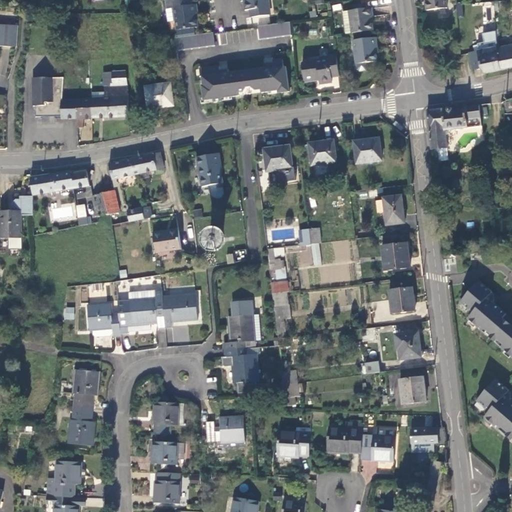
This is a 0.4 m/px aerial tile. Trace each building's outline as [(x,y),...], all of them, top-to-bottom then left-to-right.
[(190,0),(164,0),(168,24),(176,23),(177,30),(198,28),(196,15),(197,15),(196,6),(192,6),(190,0)] [(242,0),(243,2),(244,11),(249,11),(250,19),(269,16),(266,0),(242,0)] [(447,9),(445,0),(424,0),(426,11),(447,9)] [(349,12),(351,34),(373,31),(371,17),(372,17),(371,9),(349,12)] [(343,13),(345,35),(351,34),(349,12),(343,13)] [(259,40),(291,36),(289,23),(257,27),(259,40)] [(0,46),(17,47),(19,27),(0,25),(0,46)] [(215,47),(213,33),(173,38),(176,52),(215,47)] [(472,41),(474,53),(493,49),(491,38),(472,41)] [(510,38),(496,40),(496,49),(500,70),(511,67),(511,45),(510,38)] [(376,39),(353,42),(357,69),(360,72),(366,71),(368,69),(367,63),(377,62),(375,48),(377,48),(376,39)] [(474,53),(468,54),(472,70),(480,69),(482,74),(500,70),(496,49),(493,49),(474,53)] [(331,78),(339,78),(336,56),(319,59),(320,62),(301,64),(303,78),(313,76),(317,76),(318,80),(319,83),(332,82),(331,78)] [(265,69),(249,71),(251,88),(255,91),(261,90),(262,93),(278,91),(278,93),(289,92),(286,68),(284,68),(283,59),(273,60),(274,63),(265,64),(265,69)] [(219,67),(200,70),(201,79),(202,79),(203,87),(202,87),(203,100),(213,100),(213,102),(222,101),(222,98),(238,96),(238,93),(244,92),(247,88),(245,72),(229,73),(229,69),(219,71),(219,67)] [(114,87),(105,87),(104,87),(104,93),(104,98),(91,99),(92,119),(128,117),(127,86),(127,72),(113,72),(113,74),(114,87)] [(105,74),(105,87),(114,87),(113,74),(105,74)] [(63,102),(63,78),(32,79),(32,107),(35,107),(36,118),(54,117),(54,102),(63,102)] [(171,84),(146,87),(148,108),(173,106),(171,84)] [(83,120),(92,119),(91,99),(77,100),(77,120),(78,128),(83,128),(83,120)] [(54,102),(54,117),(61,117),(62,121),(77,120),(77,100),(63,102),(54,102)] [(452,112),(451,109),(447,110),(447,112),(443,113),(443,110),(426,112),(431,151),(435,151),(446,149),(447,149),(446,131),(481,127),(479,106),(463,108),(463,110),(452,112)] [(381,162),(379,140),(354,142),(356,165),(381,162)] [(309,144),(312,167),(336,163),(334,141),(309,144)] [(264,150),(267,172),(292,169),(290,147),(264,150)] [(446,149),(435,151),(436,163),(448,162),(446,149)] [(160,153),(138,158),(141,174),(163,169),(160,153)] [(197,159),(202,186),(223,184),(220,167),(222,167),(219,155),(197,159)] [(138,158),(123,161),(126,178),(141,174),(138,158)] [(112,181),(126,178),(123,161),(109,164),(112,181)] [(87,172),(72,175),(74,189),(89,187),(87,172)] [(33,196),(74,189),(72,175),(71,173),(30,178),(33,196)] [(91,189),(76,190),(77,199),(92,197),(91,189)] [(115,192),(104,194),(108,215),(119,213),(115,192)] [(94,197),(98,217),(107,216),(108,215),(104,194),(94,197)] [(0,211),(0,224),(0,239),(22,240),(22,216),(33,216),(33,197),(20,197),(20,200),(16,200),(13,204),(12,212),(0,211)] [(405,224),(402,197),(384,199),(387,225),(405,224)] [(50,202),(50,220),(76,221),(76,202),(50,202)] [(86,204),(77,204),(77,217),(86,217),(86,204)] [(127,212),(129,223),(148,220),(150,219),(148,208),(127,212)] [(78,218),(78,225),(91,224),(91,217),(78,218)] [(312,244),(319,244),(321,243),(320,228),(309,230),(311,245),(312,244)] [(311,245),(309,230),(299,231),(301,246),(311,245)] [(156,254),(181,250),(178,232),(163,234),(163,233),(153,234),(156,254)] [(220,236),(217,235),(215,235),(212,236),(210,238),(209,241),(209,243),(211,246),(213,247),(216,248),(219,247),(221,245),(222,242),(222,239),(220,236)] [(312,244),(314,266),(321,265),(319,244),(312,244)] [(407,244),(382,247),(385,271),(410,268),(407,244)] [(274,257),(285,256),(284,248),(273,249),(274,257)] [(274,257),(273,249),(267,250),(268,258),(268,263),(269,270),(281,268),(280,261),(274,262),(274,257)] [(286,282),(284,268),(281,268),(269,270),(271,284),(286,282)] [(464,298),(475,309),(470,314),(511,350),(511,318),(506,313),(509,310),(495,298),(497,296),(497,290),(494,288),(495,288),(483,277),(464,298)] [(286,282),(271,284),(273,294),(287,293),(286,282)] [(412,288),(389,291),(392,315),(415,311),(412,288)] [(129,294),(129,301),(155,299),(155,291),(129,294)] [(158,329),(165,329),(162,298),(161,291),(155,291),(155,299),(129,301),(132,325),(158,324),(158,329)] [(275,314),(283,313),(282,306),(289,306),(287,293),(273,294),(275,314)] [(165,329),(172,328),(171,322),(197,320),(195,296),(169,298),(162,298),(165,329)] [(224,344),(225,351),(255,349),(254,341),(255,341),(253,315),(252,301),(232,302),(233,316),(228,317),(231,343),(224,344)] [(112,335),(120,335),(118,315),(112,315),(111,304),(87,306),(89,331),(92,331),(93,337),(96,340),(110,339),(112,335)] [(286,338),(283,313),(275,314),(278,339),(286,338)] [(418,333),(396,336),(397,351),(399,351),(401,360),(421,357),(418,333)] [(255,349),(225,351),(225,357),(222,358),(222,365),(225,367),(232,366),(234,383),(237,383),(238,394),(250,393),(249,386),(256,386),(256,382),(258,382),(256,356),(260,353),(259,348),(255,349)] [(378,362),(366,364),(367,375),(380,373),(378,362)] [(75,394),(74,407),(93,409),(95,396),(97,396),(99,373),(75,370),(73,394),(75,394)] [(296,371),(282,373),(283,385),(297,383),(296,371)] [(423,378),(400,381),(403,405),(426,402),(423,378)] [(483,417),(511,441),(511,402),(508,399),(510,397),(510,393),(507,391),(508,390),(495,380),(486,389),(477,401),(488,411),(483,417)] [(298,392),(297,385),(297,383),(283,385),(284,398),(285,398),(294,397),(299,397),(298,392)] [(389,396),(383,396),(384,404),(393,403),(392,389),(388,390),(389,396)] [(294,397),(285,398),(286,406),(295,405),(294,397)] [(178,426),(179,404),(154,403),(153,425),(154,425),(153,435),(171,436),(171,426),(178,426)] [(92,422),(93,409),(74,407),(73,421),(71,421),(68,444),(93,446),(95,423),(92,422)] [(244,442),(243,418),(220,419),(221,428),(221,432),(214,433),(214,428),(213,423),(206,423),(207,442),(222,442),(222,444),(244,442)] [(349,452),(362,453),(363,434),(364,424),(346,423),(346,428),(328,428),(327,452),(349,454),(349,452)] [(395,428),(373,427),(372,435),(363,434),(362,453),(362,460),(372,460),(381,460),(381,463),(389,463),(389,461),(393,461),(395,428)] [(434,444),(446,444),(444,429),(442,428),(411,429),(412,454),(434,452),(434,444)] [(299,457),(309,457),(310,434),(295,433),(278,432),(277,457),(285,457),(285,461),(290,461),(291,458),(299,458),(299,457)] [(177,465),(177,459),(177,444),(153,443),(152,464),(161,465),(169,465),(177,465)] [(431,461),(431,462),(429,477),(428,485),(426,498),(438,500),(444,463),(431,461)] [(52,479),(50,497),(74,498),(75,485),(79,485),(80,480),(80,471),(81,464),(56,462),(56,479),(52,479)] [(174,483),(175,474),(158,474),(157,482),(155,481),(154,503),(179,505),(180,483),(174,483)] [(84,508),(84,499),(74,498),(50,497),(48,497),(48,505),(54,506),(54,511),(78,511),(79,508),(84,508)] [(86,498),(86,506),(102,506),(102,498),(86,498)] [(437,508),(438,500),(426,498),(424,507),(437,508)] [(257,511),(259,503),(234,499),(231,511),(257,511)] [(304,511),(306,503),(284,501),(282,511),(304,511)]
